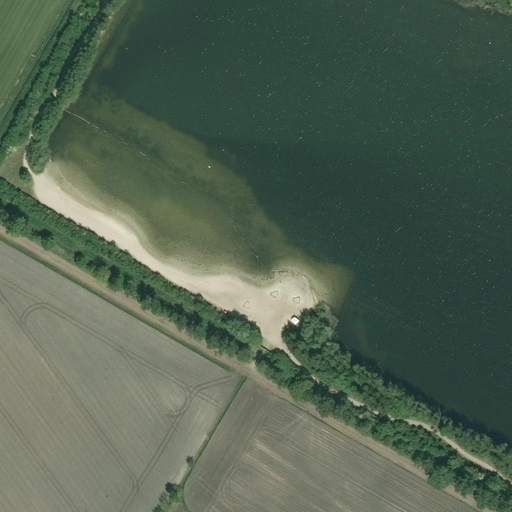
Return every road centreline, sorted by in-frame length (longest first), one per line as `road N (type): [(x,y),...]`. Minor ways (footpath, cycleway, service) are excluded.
road 1 (unknown): [(109,0),(44,114),(31,164),(42,193),(301,349),(511,493)]
road 2 (track): [(0,228),(490,511)]
